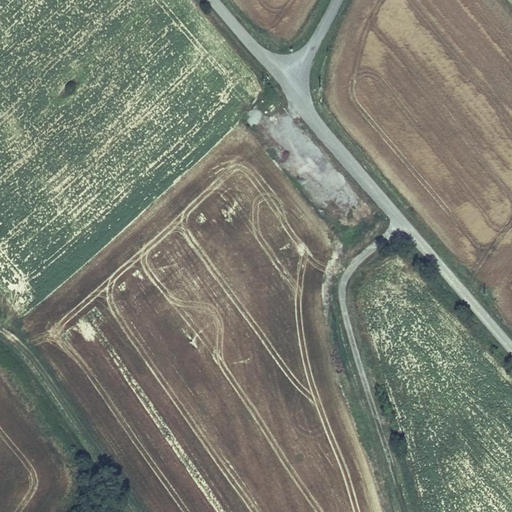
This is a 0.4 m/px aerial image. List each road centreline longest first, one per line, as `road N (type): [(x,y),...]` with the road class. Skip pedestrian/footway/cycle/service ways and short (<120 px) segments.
road 1 (tertiary): [(285,84),(511,351)]
road 2 (track): [(402,223),(352,265),(340,301),(403,511)]
road 3 (track): [(139,511),(44,368),(0,329)]
